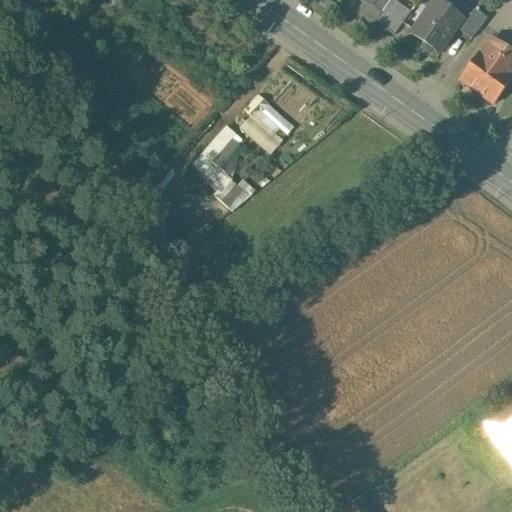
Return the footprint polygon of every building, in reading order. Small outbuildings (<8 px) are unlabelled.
[(400,5),(392,0),(386,0),(372,20),(383,28),(400,5)] [(462,18),(438,0),(431,0),(407,31),(436,53),(454,29),(462,18)] [(462,18),(454,29),(469,41),(487,17),(472,6),(462,18)] [(511,77),(511,53),(489,36),(457,80),(491,106),(511,77)] [(270,154),(294,126),(263,99),(238,127),(270,154)] [(226,174),(247,151),(233,138),(236,135),(226,125),(189,166),(227,201),(240,186),(226,174)] [(131,200),(126,243),(162,247),(167,204),(131,200)] [(511,392),(478,419),(511,461),(511,392)] [(369,511),(360,498),(338,511),(369,511)]
